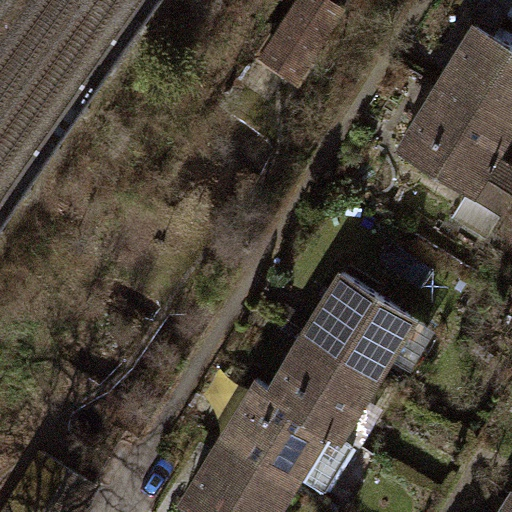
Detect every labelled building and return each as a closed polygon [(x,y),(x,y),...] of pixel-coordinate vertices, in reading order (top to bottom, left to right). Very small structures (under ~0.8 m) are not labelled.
[(323,0),(288,0),(264,35),(297,58),(333,6),(323,0)] [(431,83),(500,126),(511,106),(511,48),(469,22),(431,83)] [(463,185),(500,126),(431,83),(394,143),(463,185)] [(336,270),(299,328),(368,371),(404,313),(336,270)] [(299,328),(262,387),(331,429),(368,371),(299,328)] [(212,438),(282,482),(290,470),(317,487),(347,440),(331,429),(262,387),(250,379),(212,438)] [(198,511),(263,511),(282,482),(212,438),(175,497),(198,511)] [(68,511),(87,482),(34,450),(0,504),(0,511),(68,511)] [(511,511),(511,493),(507,491),(493,511),(511,511)]
